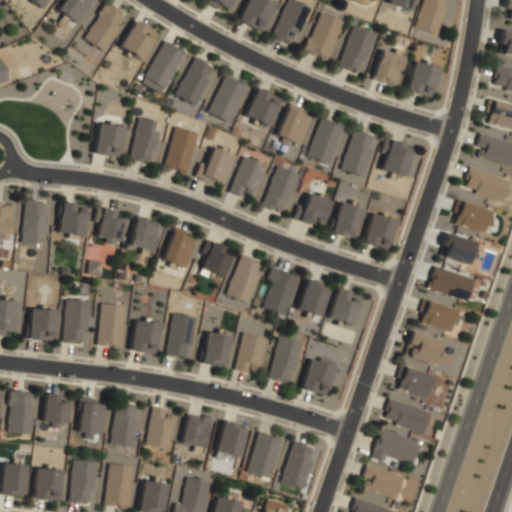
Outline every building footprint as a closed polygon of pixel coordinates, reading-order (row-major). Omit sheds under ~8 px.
[(44,0),(27,0),(38,8),(44,0)] [(92,0),(61,0),(55,10),(75,24),(92,0)] [(232,0),(204,0),(204,1),(225,13),(232,0)] [(243,0),(236,23),(263,31),(273,1),(270,0),(243,0)] [(281,0),(270,38),(294,45),(305,6),(285,0),(281,0)] [(408,10),(412,0),(385,0),(385,1),(408,10)] [(443,0),(420,0),(412,27),(434,33),(443,0)] [(511,0),(502,0),(502,9),(508,9),(508,21),(511,21),(511,0)] [(79,37),(99,51),(123,15),(103,1),(79,37)] [(340,23),(317,12),(300,50),(324,60),(340,23)] [(115,46),(137,60),(154,33),(131,19),(115,46)] [(371,33),(349,26),(335,66),(357,74),(371,33)] [(511,31),(498,29),(495,53),(511,55),(511,31)] [(139,82),(161,93),(182,50),(159,40),(139,82)] [(392,85),(402,56),(380,49),(370,78),(392,85)] [(171,94),(191,105),(211,68),(191,57),(171,94)] [(443,69),(411,60),(403,90),(435,99),(443,69)] [(511,92),(511,68),(493,64),(487,86),(511,92)] [(205,111),(229,122),(245,86),(222,75),(205,111)] [(241,116),(264,127),(277,99),(253,89),(241,116)] [(511,130),(511,105),(486,100),(481,124),(511,130)] [(270,135),(291,147),(309,119),(288,106),(270,135)] [(157,122),(135,117),(126,159),(148,164),(157,122)] [(327,164),(340,125),(317,117),(304,157),(327,164)] [(115,158),(120,127),(95,123),(90,154),(115,158)] [(195,132),(171,126),(161,168),(184,174),(195,132)] [(371,136),(349,130),(339,169),(361,175),(371,136)] [(472,156),(507,165),(511,147),(511,143),(477,134),(472,156)] [(412,179),(420,151),(386,142),(378,169),(412,179)] [(219,188),(233,154),(207,143),(192,176),(219,188)] [(266,165),(240,155),(225,191),(252,201),(266,165)] [(296,174),(274,165),(258,205),(280,213),(296,174)] [(499,201),(507,178),(466,166),(458,188),(499,201)] [(313,219),(320,222),(329,202),(305,191),(293,218),(310,225),(313,219)] [(450,222),(479,233),(487,210),(458,199),(450,222)] [(18,242),(39,244),(43,202),(21,200),(18,242)] [(327,232),(351,240),(361,209),(337,201),(327,232)] [(55,234),(82,236),(84,205),(57,203),(55,234)] [(0,239),(8,239),(8,205),(0,205),(0,239)] [(111,216),(112,212),(101,208),(92,234),(114,242),(122,220),(111,216)] [(385,250),(394,220),(368,213),(359,242),(385,250)] [(162,224),(133,217),(126,246),(154,254),(162,224)] [(192,234),(170,227),(160,261),(182,267),(192,234)] [(435,253),(464,265),(473,242),(444,231),(435,253)] [(197,268),(220,276),(226,258),(221,256),(223,248),(206,242),(197,268)] [(258,264),(238,255),(222,293),(242,302),(258,264)] [(423,289),(464,300),(470,277),(429,266),(423,289)] [(296,276),(271,268),(257,308),(282,316),(296,276)] [(326,287),(303,280),(294,309),(317,316),(326,287)] [(324,318),(360,329),(368,300),(333,289),(324,318)] [(81,344),(86,301),(63,298),(58,341),(81,344)] [(454,309),(421,299),(414,322),(447,332),(454,309)] [(0,335),(13,336),(15,301),(0,300),(0,335)] [(93,345),(116,347),(120,305),(97,303),(93,345)] [(50,340),(51,310),(26,309),(25,339),(50,340)] [(185,358),(191,316),(168,313),(163,355),(185,358)] [(152,353),(155,321),(130,319),(127,350),(152,353)] [(198,362),(219,366),(226,334),(204,330),(198,362)] [(430,365),(439,341),(408,330),(400,354),(430,365)] [(231,369),(254,374),(262,337),(239,331),(231,369)] [(264,378),(286,384),(298,343),(275,336),(264,378)] [(298,389),(323,395),(331,362),(306,356),(298,389)] [(431,375),(398,366),(391,389),(425,398),(431,375)] [(29,391),(5,391),(5,434),(29,434),(29,391)] [(63,403),(54,402),(55,394),(41,393),(40,422),(62,423),(63,403)] [(73,433),(96,437),(101,401),(78,398),(73,433)] [(426,411),(385,399),(378,421),(419,434),(426,411)] [(134,405),(112,402),(106,443),(128,446),(134,405)] [(171,411),(149,407),(142,444),(164,448),(171,411)] [(208,416),(184,412),(178,447),(203,451),(208,416)] [(211,454),(234,460),(243,426),(220,420),(211,454)] [(244,472),(268,478),(278,436),(254,430),(244,472)] [(409,467),(416,442),(375,430),(368,454),(409,467)] [(278,481),(299,486),(309,445),(288,440),(278,481)] [(65,501),(88,504),(93,461),(70,458),(65,501)] [(129,466),(106,463),(100,504),(123,508),(129,466)] [(0,495),(19,497),(22,466),(0,464),(0,495)] [(355,487),(392,499),(399,477),(362,465),(355,487)] [(30,499),(55,501),(58,470),(32,468),(30,499)] [(172,511),(198,511),(206,483),(182,476),(172,511)] [(134,511),(139,511),(156,511),(163,483),(140,479),(134,511)] [(345,511),(392,511),(393,511),(350,497),(345,511)] [(283,511),(286,505),(264,498),(259,511),(283,511)] [(234,511),(235,502),(210,499),(208,511),(234,511)]
